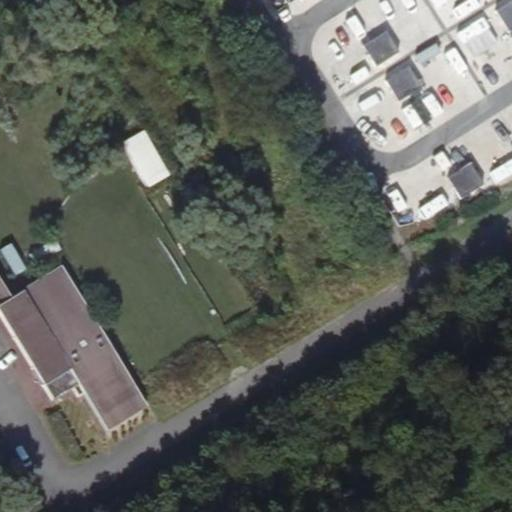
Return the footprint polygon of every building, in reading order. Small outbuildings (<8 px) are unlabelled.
[(511,31),(511,0),(494,12),(508,34),(511,31)] [(375,68),(397,53),(384,32),(361,46),(375,68)] [(397,103),(421,89),(407,68),(384,82),(397,103)] [(128,149),(137,179),(161,172),(152,142),(128,149)] [(483,185),(469,164),(446,179),(459,200),(483,185)] [(2,313),(0,308),(0,344),(44,416),(63,404),(69,413),(75,410),(97,446),(138,421),(53,282),(2,313)]
